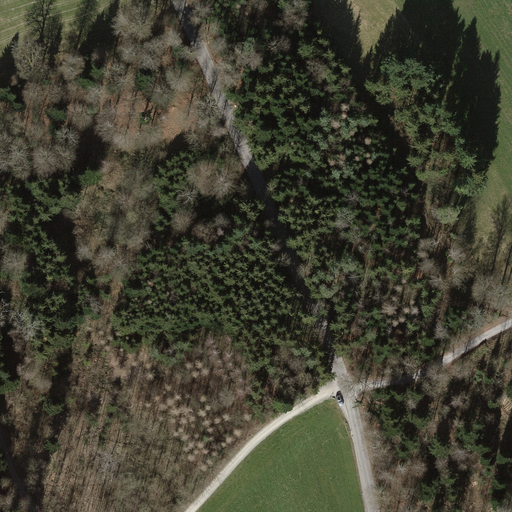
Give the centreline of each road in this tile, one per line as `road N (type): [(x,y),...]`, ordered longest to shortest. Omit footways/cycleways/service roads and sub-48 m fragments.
road 1 (unclassified): [(179,0),(310,307),(372,511)]
road 2 (track): [(511,323),(432,368),(338,388),(294,410),(191,511)]
